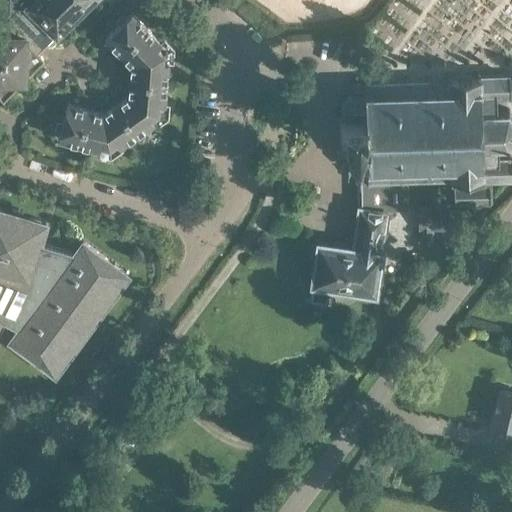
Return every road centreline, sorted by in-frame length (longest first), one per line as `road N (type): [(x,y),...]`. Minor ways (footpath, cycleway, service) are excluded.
road 1 (tertiary): [(291,511),(511,216)]
road 2 (residential): [(7,511),(209,238)]
road 3 (residential): [(209,238),(233,180),(237,43),(232,21),(206,0)]
road 4 (residential): [(209,238),(0,160)]
